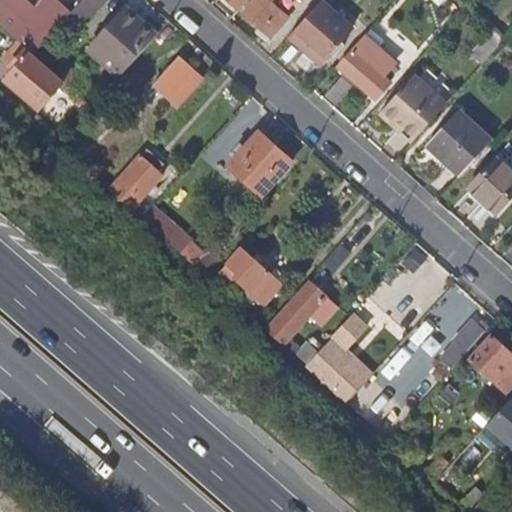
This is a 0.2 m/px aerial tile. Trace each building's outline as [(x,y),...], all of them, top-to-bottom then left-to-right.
[(34,54),(69,15),(71,13),(56,0),(44,0),(35,11),(22,0),(0,0),(0,23),(26,47),(34,54)] [(82,0),(75,8),(88,19),(105,0),(82,0)] [(218,0),(216,2),(233,17),(247,0),(218,0)] [(255,0),(244,13),(272,37),(289,18),(272,3),(274,0),(255,0)] [(321,0),(291,34),(322,62),(353,27),(321,0)] [(121,76),(158,35),(126,7),(89,49),(121,76)] [(75,8),(71,13),(69,15),(82,26),(88,19),(75,8)] [(482,64),(505,39),(494,30),(472,54),(482,64)] [(383,76),(395,63),(366,38),(340,65),(377,98),(390,83),(383,76)] [(178,107),(202,80),(191,70),(193,67),(163,41),(136,71),(178,107)] [(34,54),(26,47),(10,66),(13,69),(4,79),(38,109),(64,80),(60,77),(34,54)] [(64,80),(80,95),(87,87),(67,70),(60,77),(64,80)] [(446,104),(414,76),(378,115),(399,133),(402,129),(414,140),(446,104)] [(460,175),(491,141),(459,111),(428,145),(460,175)] [(228,166),(262,196),(293,162),(259,132),(228,166)] [(126,203),(133,209),(163,175),(159,170),(165,163),(148,149),(142,156),(141,155),(110,189),(126,203)] [(469,189),(497,214),(511,196),(511,173),(495,159),(469,189)] [(181,253),(196,267),(206,255),(191,241),(181,253)] [(268,301),(282,285),(268,272),(242,248),(227,265),(230,267),(226,271),(257,300),(261,295),(268,301)] [(267,330),(284,345),(320,304),(303,290),(267,330)] [(488,328),(482,323),(479,327),(474,323),(457,343),(458,344),(444,361),(452,368),(467,352),(484,332),(488,328)] [(506,392),(511,385),(511,354),(492,337),(470,360),(506,392)] [(306,367),(317,376),(337,353),(327,344),(318,354),(308,365),(306,367)] [(298,356),(308,365),(318,354),(308,345),(298,356)] [(337,353),(317,376),(347,403),(367,380),(337,353)] [(511,397),(487,426),(511,448),(511,397)] [(426,473),(434,479),(448,464),(440,457),(426,473)]
